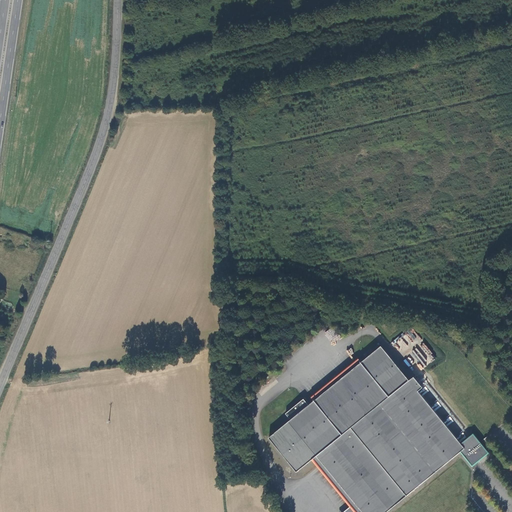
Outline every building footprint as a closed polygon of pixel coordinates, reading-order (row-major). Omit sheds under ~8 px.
[(324,333),(330,342),(338,336),(332,328),(324,333)] [(358,507),(357,508),(355,511),(354,511),(385,511),(461,451),(468,460),(479,451),(480,452),(478,454),(481,457),(488,452),(473,434),(461,443),(418,390),(422,387),(413,375),(409,379),(381,344),(360,361),(339,379),(335,374),(331,378),(334,382),(313,400),(308,404),(302,398),(284,413),(289,419),(267,437),(294,469),(309,457),(314,453),(358,507)] [(357,357),(335,374),(339,379),(360,361),(357,357)] [(310,396),(313,400),(334,382),(331,378),(310,396)] [(468,460),(472,464),(481,457),(478,454),(480,452),(479,451),(468,460)] [(314,453),(309,457),(353,511),(354,511),(355,511),(357,508),(358,507),(314,453)]
